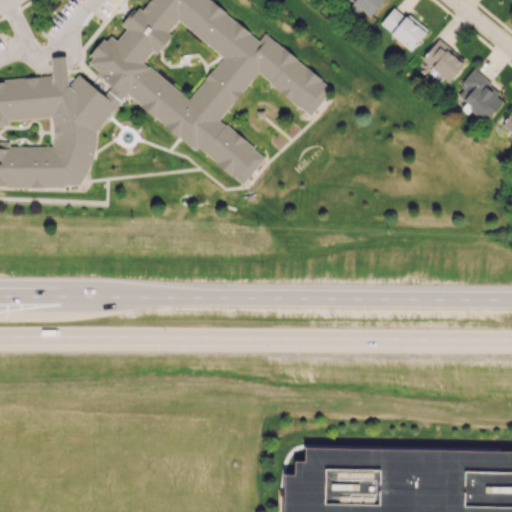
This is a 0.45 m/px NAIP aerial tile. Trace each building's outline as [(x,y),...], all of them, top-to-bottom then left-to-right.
[(141,0),(212,0),(258,35),(265,29),(337,87),(311,114),(258,71),(219,119),(267,157),(242,185),(127,94),(97,131),(96,151),(85,172),(79,190),(0,183),(0,79),(52,74),(59,78),(67,82),(78,73),(102,94),(108,86),(87,60),(141,0)] [(348,0),(371,16),(382,0),(348,0)] [(379,23),(410,51),(428,31),(408,13),(404,17),(394,7),(379,23)] [(449,81),(465,63),(438,40),(422,58),(449,81)] [(505,97),(472,69),(459,84),(464,87),(458,95),(466,101),(462,105),(484,123),(505,97)] [(511,107),(501,127),(511,132),(511,107)] [(302,443),(511,448),(511,511),(281,511),(281,472),(291,472),(292,458),(302,458),(302,443)]
